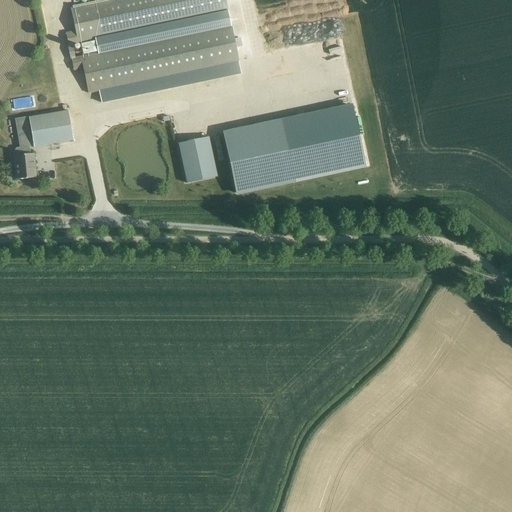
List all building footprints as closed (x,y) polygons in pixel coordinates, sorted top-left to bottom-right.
[(81,44),(83,56),(75,57),(72,44),(229,11),(226,0),(97,0),(70,6),(75,31),(65,33),(68,45),(73,70),(83,68),(88,94),(239,62),(231,25),(97,53),(94,41),(81,44)] [(328,56),(344,53),(343,48),(327,51),(328,56)] [(11,100),(12,112),(32,110),(32,99),(11,100)] [(28,117),(33,147),(73,141),(68,111),(28,117)] [(27,117),(15,119),(17,130),(28,129),(27,117)] [(222,132),(236,196),(295,183),(281,119),(222,132)] [(208,137),(178,144),(187,183),(216,177),(208,137)] [(36,178),(34,154),(14,155),(16,179),(36,178)]
